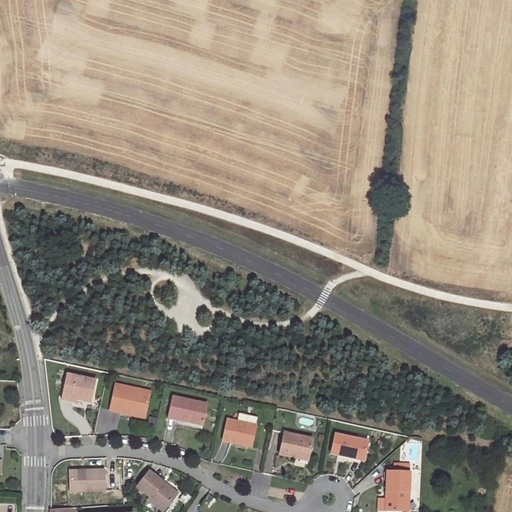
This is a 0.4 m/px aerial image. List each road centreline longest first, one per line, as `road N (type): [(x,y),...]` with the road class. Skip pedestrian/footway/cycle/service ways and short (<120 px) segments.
road 1 (unclassified): [(0,184),(166,227),(249,260),(511,406)]
road 2 (residential): [(37,454),(115,449),(197,470),(235,494),(315,508),(324,501)]
road 3 (tertiary): [(37,440),(29,356),(0,262)]
